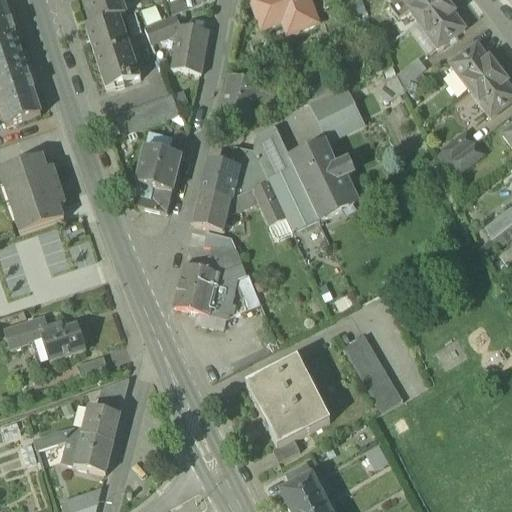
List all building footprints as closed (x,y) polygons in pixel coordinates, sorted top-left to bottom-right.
[(83,0),(93,29),(120,21),(126,19),(119,0),(83,0)] [(155,7),(155,6),(152,0),(138,0),(142,11),(155,7)] [(287,24),(291,36),(316,27),(306,0),(259,0),(249,4),(260,33),(281,26),(287,24)] [(410,16),(417,26),(446,4),(442,0),(397,0),(399,1),(410,16)] [(0,1),(0,109),(7,130),(40,119),(32,95),(35,94),(31,83),(29,83),(13,37),(16,36),(12,25),(10,26),(2,1),(0,1)] [(183,1),(167,6),(171,20),(188,14),(183,1)] [(399,24),(410,16),(399,1),(388,9),(399,24)] [(362,3),(348,7),(352,20),(366,16),(362,3)] [(455,17),(446,4),(417,26),(436,52),(442,48),(446,52),(458,42),(456,38),(464,32),(454,18),(455,17)] [(126,19),(132,39),(142,36),(135,16),(126,19)] [(140,84),(120,21),(93,29),(86,32),(107,95),(140,84)] [(285,38),(291,36),(287,24),(281,26),(285,38)] [(427,59),(436,52),(417,26),(407,33),(427,59)] [(166,43),(178,48),(180,37),(177,28),(145,35),(150,47),(166,43)] [(173,73),(199,79),(206,42),(180,37),(178,48),(173,73)] [(450,69),(470,96),(499,75),(490,63),(488,64),(477,49),(468,55),(465,51),(452,61),(455,65),(450,69)] [(403,91),(404,90),(423,76),(426,73),(417,62),(397,78),(398,80),(403,91)] [(301,83),(311,105),(336,94),(326,72),(301,83)] [(507,86),(499,75),(470,96),(490,123),(511,106),(511,95),(506,88),(508,87),(507,86)] [(407,97),(409,101),(429,86),(423,76),(404,90),(407,97)] [(223,118),(254,125),(268,119),(269,113),(274,114),(278,100),(259,95),(261,87),(231,80),(223,118)] [(403,91),(398,80),(375,91),(385,107),(407,97),(404,90),(403,91)] [(311,107),(329,143),(361,127),(343,91),(311,107)] [(116,119),(124,141),(180,119),(171,98),(116,119)] [(511,130),(501,138),(511,152),(511,130)] [(231,205),(270,187),(296,176),(290,163),(276,134),(275,133),(274,133),(254,141),(250,157),(230,151),(227,171),(236,173),(231,205)] [(167,157),(181,160),(186,137),(173,134),(171,142),(167,157)] [(144,151),(147,152),(167,157),(171,142),(148,136),(144,151)] [(443,154),(451,165),(475,147),(466,136),(443,154)] [(484,158),(475,147),(451,165),(460,176),(484,158)] [(330,188),(338,184),(334,174),(322,148),(290,163),(296,176),(319,225),(342,215),(330,188)] [(156,197),(171,201),(181,160),(167,157),(147,152),(138,192),(141,193),(156,197)] [(0,175),(0,180),(20,239),(64,224),(59,211),(66,209),(53,172),(47,174),(42,161),(0,175)] [(348,167),(337,172),(342,183),(344,182),(353,178),(348,167)] [(208,168),(201,198),(230,206),(231,205),(236,173),(227,171),(208,168)] [(337,172),(334,174),(338,184),(342,183),(337,172)] [(319,225),(296,176),(270,187),(286,224),(292,237),(319,225)] [(356,208),(344,182),(342,183),(338,184),(330,188),(342,215),(356,208)] [(258,207),(269,232),(286,224),(270,187),(231,205),(230,206),(227,219),(240,216),(258,207)] [(137,212),(167,219),(171,201),(156,197),(154,206),(139,202),(137,212)] [(227,219),(230,206),(201,198),(193,230),(223,237),(227,219)] [(492,244),(495,242),(511,228),(511,211),(483,232),(492,244)] [(292,237),(286,224),(269,232),(273,240),(278,243),(292,237)] [(511,228),(495,242),(492,244),(491,245),(497,254),(511,242),(511,228)] [(211,252),(235,254),(231,243),(206,237),(204,252),(211,253),(211,252)] [(73,247),(79,268),(95,263),(89,242),(73,247)] [(211,253),(206,274),(220,277),(209,320),(226,324),(235,285),(247,281),(246,280),(242,269),(235,254),(211,252),(211,253)] [(209,321),(209,320),(220,277),(206,274),(184,268),(175,304),(173,312),(197,318),(209,321)] [(235,285),(247,314),(260,309),(248,279),(246,280),(247,281),(235,285)] [(209,321),(197,318),(195,330),(223,337),(226,324),(209,320),(209,321)] [(43,343),(50,366),(85,355),(83,348),(85,348),(81,336),(79,336),(77,329),(64,333),(62,327),(48,331),(45,320),(4,333),(5,334),(9,332),(14,351),(10,352),(11,353),(29,347),(43,343)] [(5,334),(10,352),(14,351),(9,332),(5,334)] [(364,339),(343,352),(382,417),(402,405),(364,339)] [(43,343),(29,347),(36,370),(50,366),(43,343)] [(76,370),(80,381),(107,373),(104,361),(76,370)] [(277,451),(278,452),(294,444),(330,426),(297,362),(245,388),(277,451)] [(103,393),(108,409),(124,403),(129,385),(103,393)] [(108,409),(103,393),(100,394),(96,414),(120,420),(124,403),(108,409)] [(84,431),(82,441),(113,448),(120,420),(96,414),(89,412),(84,431)] [(54,443),(56,449),(67,445),(82,441),(84,431),(59,437),(60,442),(54,443)] [(60,442),(59,437),(33,445),(36,455),(56,449),(54,443),(60,442)] [(74,472),(74,471),(82,441),(67,445),(61,469),(74,472)] [(113,448),(82,441),(74,471),(105,479),(113,448)] [(272,454),(278,466),(300,455),(294,444),(278,452),(277,451),(272,454)] [(389,467),(379,449),(365,457),(375,475),(389,467)] [(284,478),(291,491),(312,480),(305,467),(284,478)] [(328,511),(312,480),(291,491),(281,496),(289,511),(328,511)] [(60,507),(61,511),(89,511),(97,509),(101,493),(60,507)]
